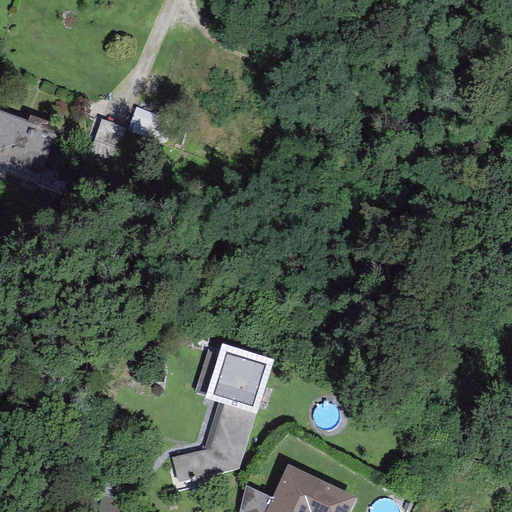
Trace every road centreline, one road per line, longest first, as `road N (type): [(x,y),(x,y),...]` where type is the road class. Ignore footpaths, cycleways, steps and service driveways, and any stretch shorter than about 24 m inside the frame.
road 1 (track): [(178,1),(217,37),(270,64),(409,116),(511,170)]
road 2 (track): [(129,117),(179,0)]
